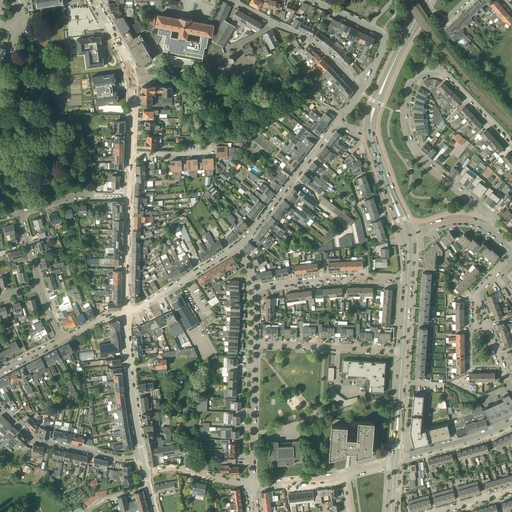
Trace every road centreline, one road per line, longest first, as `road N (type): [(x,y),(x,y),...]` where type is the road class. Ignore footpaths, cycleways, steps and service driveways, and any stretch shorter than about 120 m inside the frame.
road 1 (residential): [(487,227),(491,218),(414,152),(403,122),(405,94),(424,71),(446,74),(511,144)]
road 2 (residential): [(234,249),(337,121)]
road 3 (tertiary): [(131,153),(130,72),(93,0)]
road 4 (tertiary): [(126,313),(131,153)]
road 5 (residential): [(0,407),(34,440),(142,456)]
road 6 (residential): [(254,288),(407,278)]
road 7 (residential): [(402,352),(255,346)]
road 8 (secondary): [(370,132),(375,102),(426,0)]
road 9 (tertiary): [(142,456),(126,313)]
road 10 (residential): [(251,486),(255,346)]
road 11 (residential): [(395,459),(511,422)]
